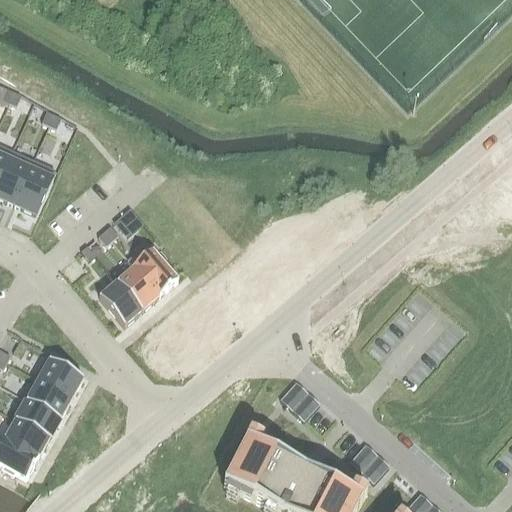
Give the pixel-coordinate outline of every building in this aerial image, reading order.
[(6,94),(1,105),(8,108),(13,97),(6,94)] [(13,97),(8,108),(15,111),(20,100),(13,97)] [(46,116),(41,127),(48,130),(53,119),(46,116)] [(53,119),(48,130),(55,134),(60,123),(53,119)] [(0,150),(0,181),(12,156),(0,150)] [(12,156),(0,181),(0,203),(13,210),(32,165),(12,156)] [(32,165),(13,210),(34,219),(54,175),(32,165)] [(109,231),(103,236),(111,245),(117,240),(109,231)] [(103,236),(97,241),(105,251),(111,245),(103,236)] [(145,249),(127,265),(133,272),(134,272),(159,301),(177,286),(145,249)] [(86,251),(80,256),(88,265),(94,260),(86,251)] [(133,272),(116,287),(141,316),(159,301),(134,272),(133,272)] [(116,287),(98,302),(123,331),(141,316),(116,287)] [(0,355),(0,364),(5,367),(9,360),(0,355)] [(44,362),(33,382),(71,404),(82,383),(44,362)] [(33,382),(22,403),(60,424),(71,404),(33,382)] [(287,395),(293,401),(301,392),(295,387),(287,395)] [(293,401),(299,406),(307,398),(301,392),(293,401)] [(287,395),(279,404),(285,410),(293,401),(287,395)] [(299,406),(305,412),(313,403),(307,398),(299,406)] [(299,406),(293,401),(285,410),(291,415),(299,406)] [(22,403),(10,423),(14,426),(14,425),(48,444),(60,424),(22,403)] [(319,408),(313,403),(305,412),(311,417),(319,408)] [(299,406),(291,415),(297,421),(305,412),(299,406)] [(306,423),(311,417),(305,412),(297,421),(303,426),(306,423)] [(4,444),(3,445),(37,464),(48,444),(14,425),(14,426),(4,444)] [(262,443),(250,437),(223,489),(266,511),(357,511),(365,497),(353,491),(349,498),(258,451),(262,443)] [(0,441),(0,470),(2,471),(1,474),(12,481),(14,478),(26,484),(37,464),(3,445),(4,444),(0,441)] [(362,463),(370,454),(364,449),(356,458),(362,463)] [(362,463),(368,469),(376,460),(370,454),(362,463)] [(356,458),(348,466),(354,472),(362,463),(356,458)] [(382,465),(376,460),(368,469),(374,474),(382,465)] [(362,463),(354,472),(360,477),(368,469),(362,463)] [(380,480),(388,471),(382,465),(374,474),(380,480)] [(368,469),(360,477),(366,483),(374,474),(368,469)] [(366,483),(372,488),(380,480),(374,474),(366,483)] [(416,511),(417,511),(425,504),(419,498),(411,507),(416,511)]
